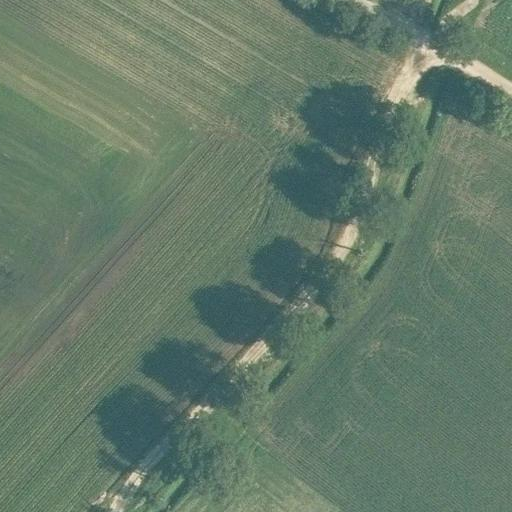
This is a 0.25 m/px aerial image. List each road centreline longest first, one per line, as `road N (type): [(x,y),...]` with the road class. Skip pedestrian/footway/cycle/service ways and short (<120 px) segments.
road 1 (track): [(93,511),(334,240),(420,0)]
road 2 (unclassified): [(511,78),(377,0)]
